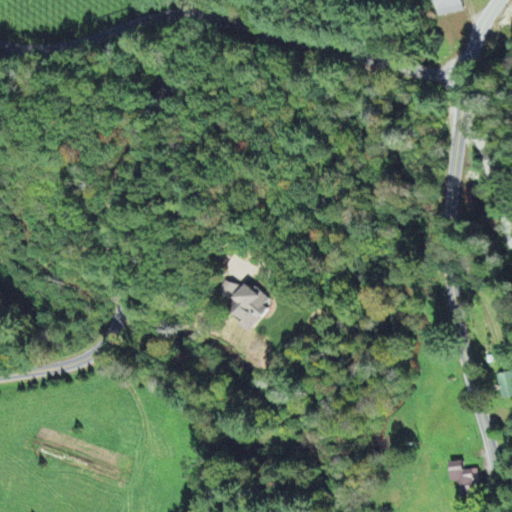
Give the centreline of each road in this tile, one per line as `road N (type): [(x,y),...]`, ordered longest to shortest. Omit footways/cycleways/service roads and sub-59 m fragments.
road 1 (residential): [(492,511),(492,471),(448,314),(445,251),(464,81),(496,0)]
road 2 (residential): [(0,370),(85,351),(116,313),(96,179),(191,18)]
road 3 (residential): [(0,46),(43,52),(199,16),(387,65)]
